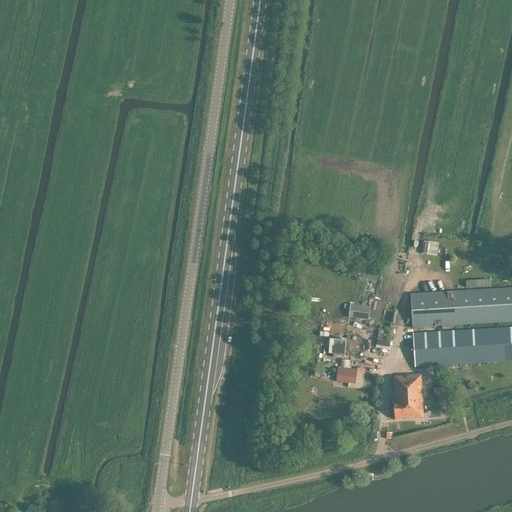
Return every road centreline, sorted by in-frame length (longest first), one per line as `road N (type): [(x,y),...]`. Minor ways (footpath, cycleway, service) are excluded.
road 1 (tertiary): [(155,504),(227,0)]
road 2 (primary): [(191,496),(258,0)]
road 3 (unclassified): [(191,496),(511,418)]
road 4 (unknown): [(380,454),(387,358),(406,276),(421,267),(446,269)]
